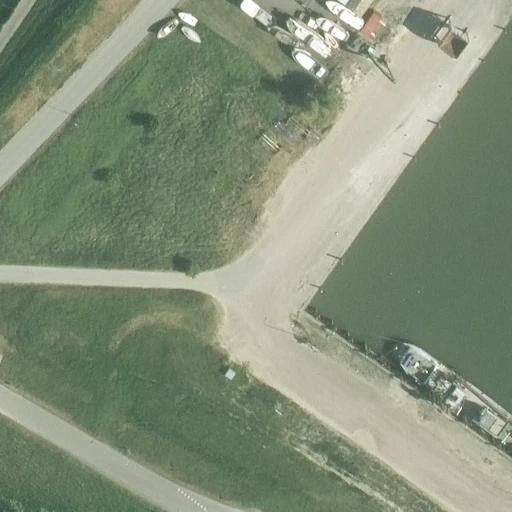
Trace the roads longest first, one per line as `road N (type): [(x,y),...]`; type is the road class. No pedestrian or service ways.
road 1 (unclassified): [(227,283),(450,0)]
road 2 (unclassified): [(227,283),(511,502)]
road 3 (unclassified): [(0,169),(157,0)]
road 4 (unclassified): [(0,274),(227,283)]
road 5 (unclassified): [(189,511),(0,397)]
